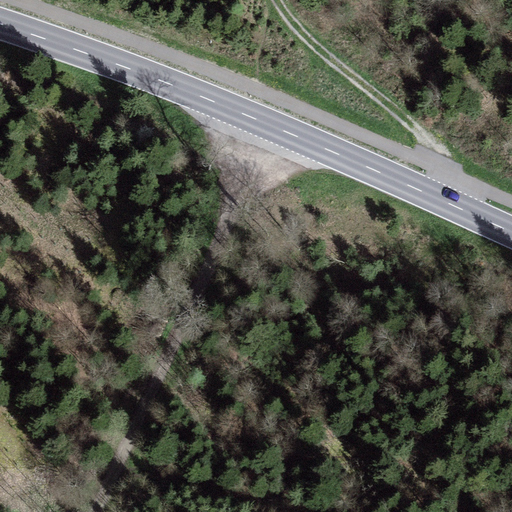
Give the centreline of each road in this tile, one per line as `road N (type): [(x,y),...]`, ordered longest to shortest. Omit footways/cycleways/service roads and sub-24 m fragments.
road 1 (secondary): [(511,232),(249,116),(0,23)]
road 2 (track): [(93,511),(269,125)]
road 3 (track): [(277,0),(311,42),(419,132),(444,170),(452,205)]
